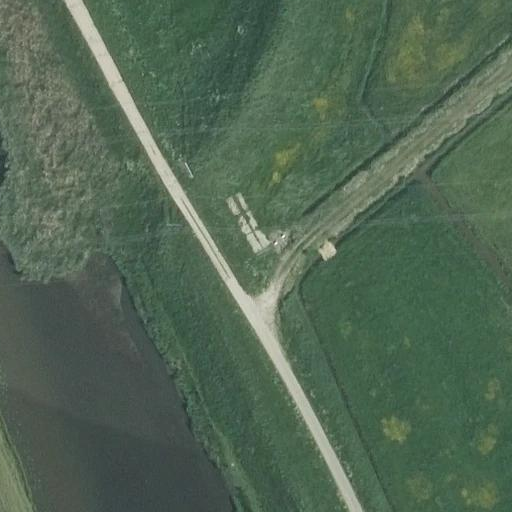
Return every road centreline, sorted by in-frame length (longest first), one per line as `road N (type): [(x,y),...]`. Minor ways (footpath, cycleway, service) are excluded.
road 1 (track): [(254,320),(311,234),(511,64)]
road 2 (track): [(218,261),(74,0)]
